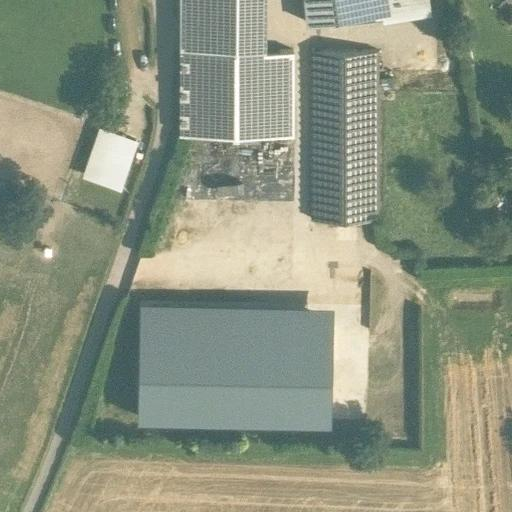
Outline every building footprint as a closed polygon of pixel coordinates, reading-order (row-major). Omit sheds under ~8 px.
[(264,0),(179,0),(179,49),(264,50),(264,0)] [(303,0),(306,22),(335,20),(332,0),(303,0)] [(361,0),(332,0),(335,20),(364,18),(361,0)] [(428,0),(361,0),(364,18),(382,17),(382,20),(430,13),(428,0)] [(264,50),(179,49),(179,133),(292,134),(292,50),(264,50)] [(376,50),(311,50),(311,220),(377,220),(376,50)] [(138,138),(98,124),(80,176),(119,190),(138,138)] [(330,302),(138,298),(136,416),(328,420),(330,302)]
